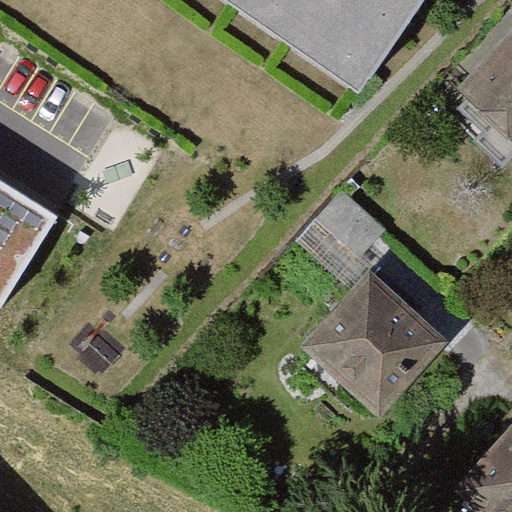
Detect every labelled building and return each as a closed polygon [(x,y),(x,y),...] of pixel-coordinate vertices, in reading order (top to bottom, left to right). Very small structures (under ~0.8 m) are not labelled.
[(221,0),(367,100),(436,0),(221,0)] [(511,55),(478,92),(511,124),(511,55)] [(0,183),(0,308),(57,219),(0,183)] [(316,217),(360,256),(386,227),(342,188),(316,217)] [(462,352),(380,280),(312,358),(394,429),(462,352)] [(511,511),(511,441),(468,492),(490,511),(511,511)]
